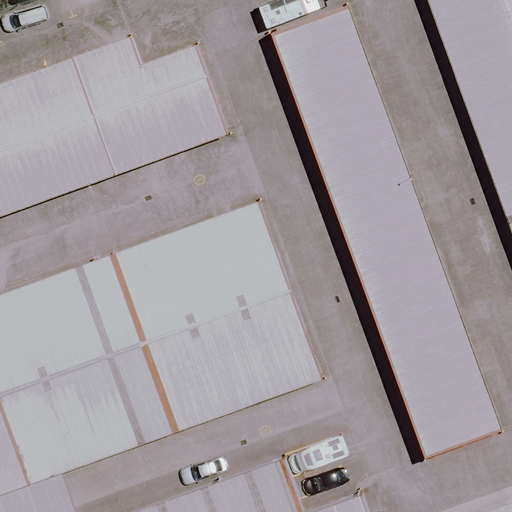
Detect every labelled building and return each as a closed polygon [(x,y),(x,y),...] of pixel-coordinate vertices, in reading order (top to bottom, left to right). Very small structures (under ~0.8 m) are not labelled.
[(511,0),(400,0),(511,309),(511,0)] [(330,17),(244,48),(396,470),(482,440),(330,17)] [(165,27),(0,86),(0,217),(207,143),(165,27)] [(227,219),(0,299),(0,488),(287,386),(227,219)] [(300,461),(156,511),(382,511),(372,480),(314,501),(300,461)]
